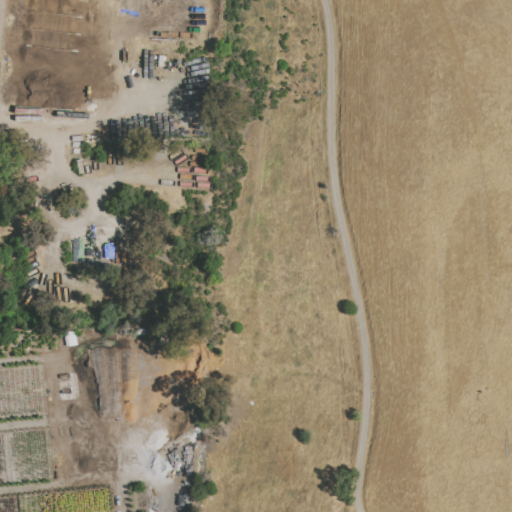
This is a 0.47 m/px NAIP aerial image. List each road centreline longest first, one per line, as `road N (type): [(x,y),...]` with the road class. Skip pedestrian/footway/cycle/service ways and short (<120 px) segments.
road 1 (track): [(469,511),(454,424),(484,293),(481,191),(464,83),(436,0)]
road 2 (track): [(357,511),(367,387),(332,190),(331,27),(321,0)]
